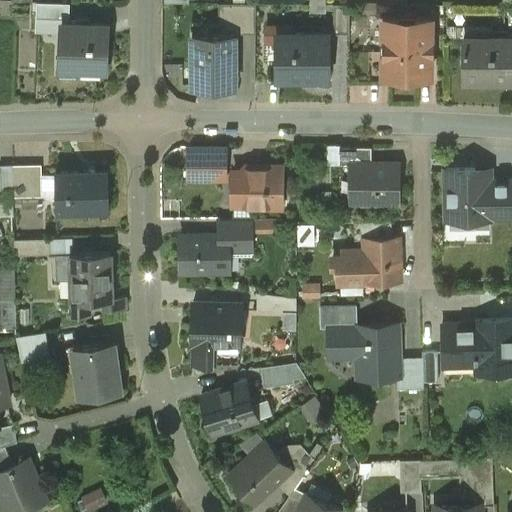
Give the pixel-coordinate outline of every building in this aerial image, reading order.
[(69,1),(37,0),(36,30),(61,31),(61,21),(68,21),(69,1)] [(255,1),(219,1),(219,26),(232,26),(232,31),(236,31),(255,31),(255,1)] [(349,2),(333,2),(333,31),(349,32),(349,2)] [(431,16),(383,15),(383,73),(431,74),(431,16)] [(68,21),(61,21),(61,31),(59,65),(59,66),(61,66),(61,61),(79,61),(79,63),(80,63),(105,64),(105,67),(106,67),(108,23),(68,21)] [(219,31),(193,31),(193,84),(236,85),(236,31),(232,31),(232,26),(219,26),(219,31)] [(329,31),(292,31),(292,38),(276,38),(276,75),(329,75),(329,31)] [(511,36),(463,37),(464,78),(511,78),(511,36)] [(79,61),(61,61),(61,66),(59,66),(59,65),(56,69),(56,73),(59,76),(77,77),(80,74),(80,63),(79,63),(79,61)] [(225,144),(189,144),(188,177),(225,178),(225,144)] [(371,145),(339,145),(339,162),(354,163),(354,161),(371,161),(371,145)] [(371,161),(354,161),(354,163),(354,200),(358,200),(361,203),(376,203),(379,200),(398,200),(399,180),(397,180),(397,162),(371,161)] [(41,163),(12,164),(13,188),(13,191),(13,196),(41,196),(41,163)] [(0,188),(13,188),(12,164),(0,164),(0,188)] [(281,165),(247,164),(247,170),(233,170),(232,179),(228,184),(228,199),(232,203),(232,204),(252,204),(281,204),(281,165)] [(489,167),(446,168),(446,217),(451,217),(475,217),(490,216),(490,215),(511,214),(511,178),(489,179),(489,167)] [(109,208),(108,168),(55,169),(56,209),(86,208),(86,206),(106,206),(106,208),(109,208)] [(251,216),(219,217),(219,233),(228,233),(228,240),(251,240),(251,216)] [(476,226),(475,217),(451,217),(451,226),(476,226)] [(391,219),(354,221),(355,238),(363,238),(363,236),(392,235),(391,219)] [(219,233),(180,234),(181,270),(228,269),(228,240),(228,233),(219,233)] [(392,235),(363,236),(363,238),(363,259),(343,259),(343,257),(341,255),(340,254),(338,254),(335,254),(334,255),(333,255),(332,257),(332,258),(332,260),(332,261),(332,263),(334,264),(335,265),(338,266),(338,282),(365,281),(365,278),(401,277),(400,235),(392,235)] [(50,236),(14,237),(14,253),(50,252),(50,236)] [(109,250),(70,251),(72,295),(72,297),(88,297),(103,297),(111,296),(109,250)] [(14,266),(0,266),(0,297),(15,298),(14,266)] [(315,285),(302,285),(302,296),(313,295),(320,295),(315,295),(315,285)] [(296,295),(256,291),(257,310),(285,310),(296,310),(296,295)] [(89,309),(88,297),(72,297),(72,295),(69,295),(70,309),(89,309)] [(124,295),(111,296),(103,297),(103,306),(124,306),(124,295)] [(241,301),(193,301),(193,342),(195,342),(195,360),(214,361),(214,342),(240,343),(241,301)] [(356,304),(320,305),(320,315),(329,315),(330,324),(330,325),(357,324),(357,322),(356,304)] [(296,310),(285,310),(285,326),(296,326),(296,310)] [(511,317),(475,319),(475,322),(442,323),(444,364),(445,364),(445,359),(476,358),(477,371),(511,369),(511,317)] [(357,322),(357,324),(330,325),(330,324),(328,325),(329,354),(358,353),(358,376),(398,375),(399,375),(399,356),(397,321),(357,322)] [(45,330),(16,335),(21,361),(50,356),(45,330)] [(113,339),(72,345),(79,394),(120,388),(113,339)] [(437,349),(422,350),(422,356),(423,356),(424,380),(438,380),(437,349)] [(0,353),(0,403),(10,402),(9,400),(7,401),(1,371),(3,370),(0,353)] [(422,356),(399,356),(399,375),(398,375),(398,387),(423,386),(423,380),(423,356),(422,356)] [(298,360),(261,365),(264,381),(306,374),(298,360)] [(245,379),(201,393),(212,430),(256,417),(245,379)] [(13,422),(0,424),(0,445),(5,444),(17,440),(13,422)] [(287,462),(265,439),(230,472),(256,500),(278,480),(292,467),(287,462)] [(0,445),(0,469),(13,463),(5,444),(0,445)] [(308,468),(296,454),(287,462),(292,467),(278,480),(290,493),(308,468)] [(478,455),(421,457),(421,474),(461,473),(462,494),(480,493),(478,455)] [(492,455),(478,455),(480,493),(480,497),(494,497),(492,455)] [(13,463),(0,469),(0,481),(6,495),(11,493),(19,510),(46,498),(38,480),(39,477),(38,475),(37,473),(37,472),(35,471),(33,470),(28,457),(13,463)] [(421,474),(421,457),(405,458),(406,490),(422,489),(421,474)] [(85,511),(109,500),(102,485),(78,496),(85,511)] [(338,511),(341,507),(306,492),(301,504),(297,511),(338,511)] [(287,498),(277,511),(297,511),(301,504),(287,498)] [(481,511),(481,503),(435,504),(435,511),(481,511)]
